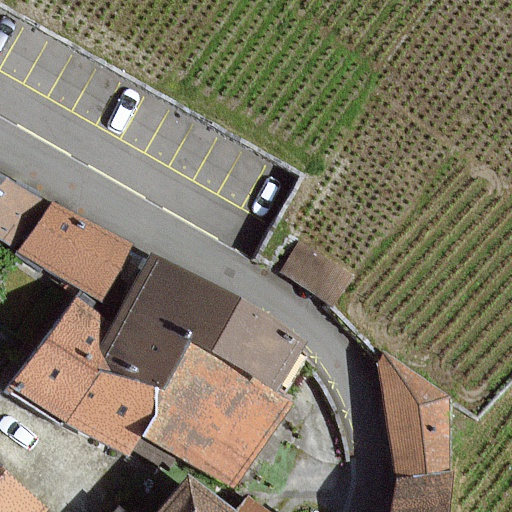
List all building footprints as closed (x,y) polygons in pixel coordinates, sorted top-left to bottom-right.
[(0,176),(0,236),(11,242),(35,195),(0,176)] [(87,225),(55,207),(30,252),(100,291),(125,246),(87,225)] [(350,274),(302,243),(285,269),(333,300),(350,274)] [(23,387),(128,453),(143,429),(232,484),(284,401),(268,391),(299,341),(159,254),(141,283),(114,326),(88,310),(76,303),(23,387)] [(382,358),(392,418),(400,474),(392,511),(446,511),(448,469),(446,397),(382,358)] [(0,511),(39,511),(45,505),(0,471),(0,511)] [(267,511),(251,499),(240,511),(231,511),(189,479),(162,511),(120,511),(119,511),(267,511)]
